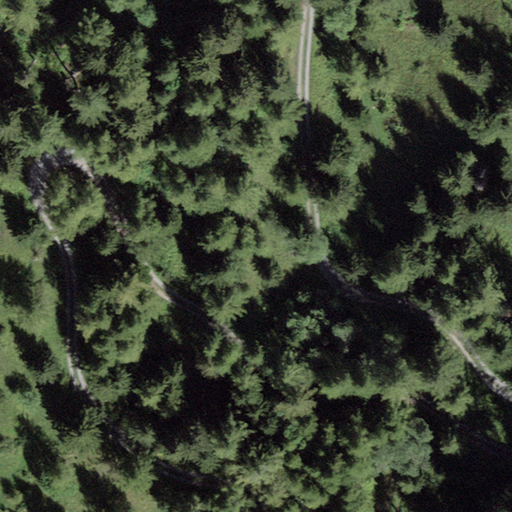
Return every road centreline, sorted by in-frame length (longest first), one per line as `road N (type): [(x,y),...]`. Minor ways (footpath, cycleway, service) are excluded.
road 1 (track): [(511,457),(407,395),(301,388),(266,367),(203,316),(167,300),(140,270),(94,170),(83,162),(38,162),(26,180),(62,256),(74,392),(123,454),(148,469),(221,482),(245,493),(259,511)]
road 2 (track): [(300,0),(299,157),(317,268),(343,297),(376,310),(412,311),(441,329),(457,355),(511,399)]
